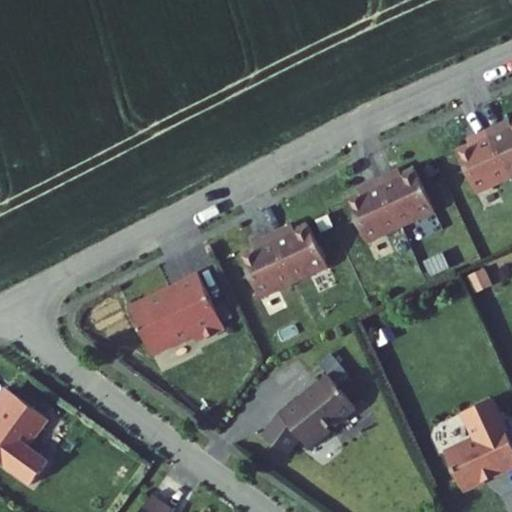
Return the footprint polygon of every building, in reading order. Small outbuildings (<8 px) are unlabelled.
[(497,123),(482,130),(504,176),(511,172),(511,121),(499,128),(497,123)] [(504,176),(482,130),(468,137),(470,141),(450,150),(469,192),(504,176)] [(388,173),(373,179),(394,225),(428,210),(409,168),(389,177),(388,173)] [(394,225),(373,179),(358,186),(360,190),(341,199),(360,241),(394,225)] [(281,227),(266,234),(287,281),(321,265),(302,223),(283,232),(281,227)] [(287,281),(266,234),(251,241),(253,246),(234,255),(253,297),(287,281)] [(218,328),(192,271),(170,281),(171,284),(124,306),(145,353),(187,333),(190,341),(218,328)] [(349,407),(324,375),(297,397),(296,395),(274,412),(303,448),(325,431),(323,428),(349,407)] [(42,417),(0,387),(0,464),(5,468),(42,417)] [(472,434),(473,437),(442,451),(459,489),(463,490),(482,481),(480,476),(493,470),(494,474),(511,465),(511,456),(498,426),(488,430),(486,427),(472,434)] [(168,511),(170,510),(146,493),(132,511),(168,511)]
